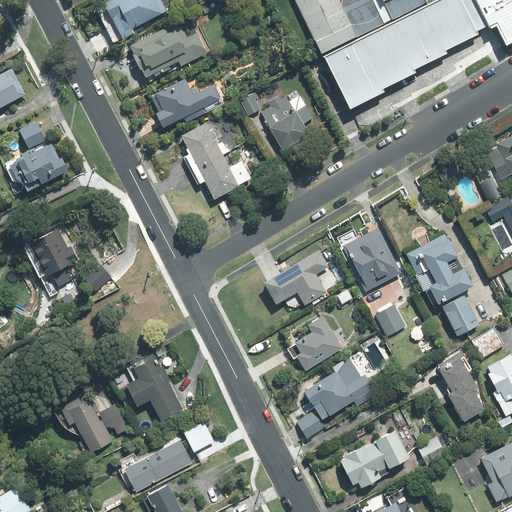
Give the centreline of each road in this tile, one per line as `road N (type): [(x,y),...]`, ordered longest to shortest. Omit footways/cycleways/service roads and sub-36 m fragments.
road 1 (residential): [(182,273),(511,79)]
road 2 (residential): [(182,273),(41,0)]
road 3 (residential): [(306,511),(182,273)]
